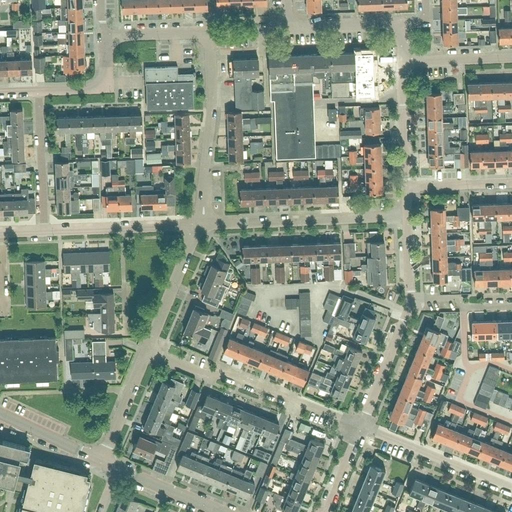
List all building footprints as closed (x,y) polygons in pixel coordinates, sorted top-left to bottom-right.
[(135,12),(134,0),(122,0),(123,12),(135,12)] [(134,0),(135,12),(147,11),(146,0),(134,0)] [(158,0),(146,0),(147,11),(159,11),(158,0)] [(170,0),(158,0),(159,11),(171,10),(170,0)] [(170,0),(171,10),(183,10),(182,0),(170,0)] [(195,9),(194,0),(182,0),(183,10),(195,9)] [(194,0),(195,9),(207,9),(206,0),(194,0)] [(321,10),(320,0),(306,0),(307,10),(321,10)] [(370,8),(369,0),(357,0),(358,8),(370,8)] [(442,19),(457,19),(456,14),(466,14),(466,6),(456,7),(442,8),(442,19)] [(60,8),(60,19),(82,19),(82,7),(60,8)] [(40,8),(32,9),(32,19),(41,18),(40,8)] [(83,31),(82,19),(58,20),(58,23),(65,23),(65,31),(83,31)] [(465,19),(457,19),(442,19),(443,32),(457,31),(465,31),(465,19)] [(33,20),(33,29),(41,29),(41,20),(33,20)] [(511,41),(510,27),(498,28),(498,42),(511,41)] [(6,30),(6,35),(6,46),(11,46),(11,37),(16,37),(15,29),(6,30)] [(66,44),(83,43),(83,31),(65,31),(66,44)] [(457,31),(443,32),(443,44),(457,43),(457,31)] [(33,45),(42,44),(42,34),(33,34),(33,45)] [(83,43),(66,44),(66,55),(84,55),(83,43)] [(12,46),(11,46),(6,46),(7,52),(7,60),(8,74),(20,73),(19,59),(13,60),(13,51),(12,52),(12,46)] [(372,51),(330,53),(330,69),(331,73),(331,80),(331,82),(331,98),(374,96),(373,81),(373,80),(372,51)] [(312,82),(319,82),(318,76),(325,76),(327,73),(331,73),(330,69),(330,53),(311,54),(312,82)] [(268,55),(270,100),(273,100),(276,158),(296,158),(292,54),(268,55)] [(315,157),(314,145),(312,99),(312,93),(312,82),(311,54),(292,54),(296,158),(315,157)] [(64,72),(83,71),(82,67),(84,67),(84,65),(86,65),(86,60),(84,60),(84,55),(66,55),(63,55),(64,72)] [(39,57),(34,57),(35,72),(45,72),(44,60),(51,60),(50,56),(39,57)] [(234,76),(250,76),(258,75),(257,58),(233,59),(233,60),(228,60),(228,76),(234,76)] [(19,59),(20,73),(32,73),(31,59),(19,59)] [(177,73),(177,71),(177,66),(144,67),(145,84),(146,84),(147,108),(193,107),(192,83),(195,83),(195,75),(195,73),(177,73)] [(250,76),(234,76),(236,109),(251,108),(251,90),(250,76)] [(503,111),(504,104),(504,97),(503,97),(503,82),(490,83),(491,97),(497,97),(497,105),(498,118),(504,117),(503,111)] [(511,96),(511,82),(503,82),(503,97),(504,97),(511,96)] [(479,98),(478,83),(466,83),(466,98),(473,98),(473,106),(479,105),(479,98)] [(490,83),(478,83),(479,98),(479,105),(486,105),(485,97),(491,97),(490,83)] [(251,108),(264,108),(263,90),(251,90),(251,108)] [(426,106),(440,105),(440,93),(426,93),(426,106)] [(453,104),(464,103),(463,93),(452,93),(453,104)] [(427,118),(441,117),(440,112),(451,112),(451,105),(440,105),(426,106),(427,118)] [(360,120),(365,120),(379,119),(378,107),(359,108),(360,120)] [(0,123),(22,122),(22,110),(10,110),(11,118),(7,118),(7,116),(2,117),(2,116),(0,116),(0,123)] [(227,112),(227,124),(241,124),(241,123),(241,111),(227,112)] [(175,126),(189,125),(188,113),(174,114),(175,126)] [(129,129),(128,115),(117,116),(117,130),(129,129)] [(130,144),(134,144),(133,136),(135,136),(135,129),(141,129),(140,115),(128,115),(129,129),(129,136),(130,144)] [(93,116),(81,117),(82,145),(86,145),(86,131),(93,130),(93,116)] [(93,116),(93,130),(99,130),(99,138),(101,138),(101,145),(106,145),(106,137),(105,130),(105,116),(93,116)] [(105,116),(105,130),(117,130),(117,116),(105,116)] [(70,139),(69,131),(69,117),(57,118),(57,132),(64,131),(64,139),(70,139)] [(81,117),(69,117),(69,131),(77,131),(77,149),(82,149),(82,145),(81,117)] [(441,122),(441,117),(427,118),(427,129),(441,129),(449,129),(453,128),(452,122),(441,122)] [(379,119),(365,120),(365,132),(379,131),(379,119)] [(23,135),(22,122),(0,123),(0,129),(6,129),(6,135),(11,135),(23,135)] [(241,129),(249,129),(249,123),(241,123),(241,124),(227,124),(227,136),(242,136),(241,129)] [(175,138),(189,138),(189,125),(175,126),(167,126),(161,126),(161,132),(175,132),(175,138)] [(155,129),(144,129),(144,139),(154,140),(155,129)] [(427,141),(441,141),(441,135),(449,134),(449,129),(441,129),(427,129),(427,141)] [(339,131),(339,139),(361,138),(360,130),(339,131)] [(505,142),(505,133),(498,133),(499,142),(498,142),(499,150),(493,150),(494,165),(506,165),(505,150),(505,142)] [(23,147),(23,135),(11,135),(12,143),(8,143),(8,141),(3,141),(3,147),(3,148),(23,147)] [(228,148),(242,148),(242,136),(227,136),(228,148)] [(167,150),(175,150),(190,149),(189,138),(175,138),(175,144),(167,145),(161,145),(162,150),(167,150)] [(145,151),(159,151),(160,140),(145,140),(145,151)] [(427,141),(428,154),(453,153),(452,146),(442,147),(441,141),(427,141)] [(364,156),(380,156),(380,143),(363,144),(364,156)] [(340,157),(339,144),(314,145),(315,157),(340,157)] [(65,146),(61,146),(61,152),(60,152),(60,159),(71,158),(70,146),(65,146)] [(23,147),(3,148),(4,154),(8,154),(8,152),(12,152),(12,160),(24,160),(23,147)] [(242,148),(228,148),(228,160),(242,160),(242,148)] [(190,149),(175,150),(176,162),(190,162),(190,149)] [(481,151),(482,166),(494,165),(493,150),(481,151)] [(482,166),(481,151),(469,151),(470,166),(482,166)] [(158,162),(161,162),(160,152),(146,153),(146,163),(158,162)] [(467,152),(461,152),(458,152),(459,167),(468,166),(467,152)] [(453,160),(453,153),(428,154),(428,166),(442,165),(442,160),(453,160)] [(381,168),(380,156),(364,156),(356,156),(356,162),(364,162),(364,168),(381,168)] [(126,174),(134,173),(134,159),(125,160),(126,174)] [(143,159),(134,159),(135,173),(143,173),(143,159)] [(77,168),(72,168),(72,161),(55,162),(55,175),(77,174),(77,168)] [(26,171),(25,163),(13,164),(13,171),(13,172),(13,178),(20,178),(20,172),(26,171)] [(147,167),(146,173),(161,175),(162,169),(147,167)] [(381,168),(364,168),(365,181),(381,180),(381,168)] [(283,170),(275,171),(275,180),(284,180),(283,170)] [(299,170),(300,179),(308,179),(308,170),(299,170)] [(259,171),(250,172),(251,181),(259,181),(259,171)] [(56,187),(69,187),(69,186),(73,186),(73,182),(80,182),(80,178),(85,178),(85,173),(77,174),(55,175),(56,187)] [(106,195),(101,195),(102,206),(105,205),(106,210),(119,210),(117,176),(117,174),(111,174),(111,186),(106,186),(106,195)] [(125,175),(117,176),(119,210),(131,209),(130,195),(125,195),(124,181),(126,181),(126,177),(125,175)] [(152,185),(153,208),(166,207),(165,195),(173,194),(173,177),(164,178),(164,186),(159,186),(160,190),(153,190),(153,185),(152,185)] [(318,178),(319,186),(312,186),(313,201),(325,201),(324,178),(318,178)] [(331,186),(331,178),(324,178),(325,201),(338,200),(337,185),(331,186)] [(381,180),(365,181),(365,193),(381,192),(381,180)] [(153,208),(152,185),(135,186),(136,203),(141,203),(141,208),(153,208)] [(300,187),(301,202),(313,201),(312,186),(300,187)] [(70,194),(69,187),(56,187),(56,200),(78,199),(78,198),(78,192),(73,193),(73,194),(70,194)] [(289,202),(288,187),(276,188),(276,203),(289,202)] [(300,187),(288,187),(289,202),(301,202),(300,187)] [(27,213),(27,212),(35,212),(34,198),(28,198),(27,188),(20,189),(21,193),(14,193),(14,199),(15,214),(27,213)] [(263,188),(251,189),(252,204),(264,203),(263,188)] [(276,188),(263,188),(264,203),(276,203),(276,188)] [(240,204),(252,204),(251,189),(239,189),(240,204)] [(2,197),(2,214),(15,214),(14,199),(6,199),(6,196),(2,197)] [(79,211),(78,207),(78,199),(56,200),(57,212),(79,211)] [(495,204),(496,218),(502,218),(502,221),(508,221),(508,218),(507,203),(495,204)] [(478,219),(478,227),(478,233),(484,233),(483,204),(471,205),(472,219),(478,219)] [(496,218),(495,204),(483,204),(484,233),(491,233),(490,219),(496,218)] [(430,221),(444,220),(452,220),(458,220),(469,219),(468,206),(456,207),(456,215),(444,215),(444,208),(430,209),(430,221)] [(430,221),(431,233),(445,233),(444,220),(430,221)] [(445,245),(453,244),(459,244),(462,244),(462,239),(459,239),(445,239),(445,233),(431,233),(431,245),(445,245)] [(343,257),(349,257),(354,256),(354,242),(343,243),(343,257)] [(366,256),(383,255),(383,242),(366,242),(366,250),(366,256)] [(322,265),(328,265),(328,258),(327,258),(327,243),(314,244),(315,258),(322,258),(322,265)] [(339,243),(327,243),(327,258),(328,258),(340,257),(339,243)] [(290,245),(290,259),(303,259),(302,244),(290,245)] [(299,273),(308,273),(307,266),(309,266),(309,259),(315,258),(314,244),(302,244),(303,259),(303,266),(299,266),(299,273)] [(266,245),(253,246),(254,261),(266,260),(266,245)] [(266,245),(266,260),(279,260),(278,245),(266,245)] [(290,259),(290,245),(278,245),(279,260),(290,259)] [(445,245),(431,245),(432,257),(446,257),(445,245)] [(254,261),(253,246),(241,246),(242,261),(254,261)] [(97,252),(98,278),(102,278),(102,271),(110,271),(109,251),(97,252)] [(74,253),(75,279),(79,279),(79,272),(87,272),(86,252),(74,253)] [(98,278),(97,252),(86,252),(87,272),(94,271),(94,278),(98,278)] [(478,252),(479,269),(473,269),(474,284),(486,284),(485,269),(485,261),(485,252),(478,252)] [(75,279),(74,253),(62,253),(63,273),(71,272),(71,279),(75,279)] [(383,255),(366,256),(367,264),(361,265),(361,270),(367,270),(384,269),(383,255)] [(446,257),(432,257),(432,269),(446,269),(454,268),(454,269),(460,268),(460,263),(454,263),(454,262),(446,262),(446,257)] [(226,272),(229,264),(217,259),(214,266),(211,264),(205,277),(228,286),(230,281),(220,277),(223,270),(226,272)] [(25,273),(51,272),(56,271),(55,268),(44,269),(44,261),(25,261),(25,273)] [(324,273),(333,272),(332,265),(324,265),(324,273)] [(446,269),(432,269),(433,281),(446,281),(446,275),(460,274),(460,268),(454,269),(454,268),(446,269)] [(498,269),(498,284),(510,283),(510,268),(498,269)] [(384,269),(367,270),(367,276),(371,278),(372,278),(372,283),(385,283),(384,269)] [(498,284),(498,269),(485,269),(486,284),(498,284)] [(51,272),(25,273),(26,285),(45,284),(45,276),(52,276),(51,272)] [(203,295),(219,301),(220,301),(226,286),(227,287),(228,286),(205,277),(203,283),(201,283),(199,288),(201,289),(200,290),(205,291),(203,295)] [(45,284),(26,285),(26,296),(45,295),(59,295),(59,291),(52,291),(45,291),(45,284)] [(93,293),(93,289),(93,288),(90,288),(76,289),(76,299),(92,299),(92,296),(93,296),(93,293)] [(241,296),(251,300),(253,301),(255,295),(244,290),(241,296)] [(100,313),(113,312),(113,293),(100,294),(100,293),(93,293),(93,296),(92,296),(92,299),(93,307),(100,307),(100,313)] [(329,293),(327,298),(336,302),(338,297),(329,293)] [(26,308),(46,307),(45,299),(59,299),(59,295),(45,295),(26,296),(26,308)] [(216,307),(219,301),(203,295),(201,300),(216,307)] [(353,299),(342,295),(334,316),(346,321),(349,315),(347,314),(353,299)] [(239,302),(249,305),(251,300),(241,296),(239,302)] [(325,303),(334,307),(336,302),(327,298),(325,303)] [(237,307),(247,310),(249,305),(239,302),(237,307)] [(327,309),(332,311),(334,307),(325,303),(323,308),(327,309)] [(188,319),(205,326),(210,315),(202,311),(203,309),(195,305),(194,308),(193,308),(188,319)] [(245,315),(247,310),(237,307),(235,311),(245,315)] [(346,321),(369,330),(374,318),(371,316),(373,311),(364,307),(362,313),(359,319),(349,315),(346,321)] [(233,314),(221,309),(218,315),(231,320),(233,314)] [(327,323),(332,311),(327,309),(322,321),(327,323)] [(87,313),(87,319),(93,319),(93,327),(98,331),(114,331),(113,312),(100,313),(87,313)] [(434,323),(432,329),(438,331),(440,325),(443,318),(437,316),(434,323)] [(246,328),(249,320),(241,317),(238,325),(246,328)] [(210,328),(205,326),(188,319),(183,331),(197,336),(196,339),(204,342),(210,328)] [(510,320),(496,321),(496,337),(511,336),(510,320)] [(346,321),(345,326),(350,328),(348,331),(348,333),(349,335),(350,335),(352,336),(365,342),(369,330),(346,321)] [(484,337),(483,321),(471,322),(471,338),(484,337)] [(491,337),(491,342),(497,342),(496,337),(496,321),(483,321),(484,337),(491,337)] [(253,322),(250,330),(257,333),(260,324),(253,322)] [(260,324),(257,333),(264,336),(267,327),(260,324)] [(218,332),(225,334),(227,329),(220,326),(218,332)] [(435,344),(442,347),(450,350),(456,353),(460,342),(454,340),(452,342),(446,340),(447,335),(425,326),(421,338),(435,344)] [(64,338),(83,338),(83,329),(63,329),(64,338)] [(279,342),(283,333),(276,331),(272,339),(279,342)] [(215,359),(223,339),(225,334),(218,332),(217,337),(208,357),(214,359),(215,359)] [(237,332),(234,339),(228,337),(223,351),(234,356),(240,342),(243,335),(237,332)] [(286,345),(290,337),(290,336),(283,333),(279,342),(286,345)] [(56,349),(55,337),(0,338),(0,380),(57,379),(56,361),(58,361),(58,349),(56,349)] [(416,350),(430,355),(435,344),(421,338),(416,350)] [(302,351),(305,343),(298,340),(295,347),(302,350),(302,351)] [(71,362),(71,368),(71,378),(94,377),(92,341),(92,362),(71,362)] [(115,361),(105,361),(105,341),(92,341),(94,377),(115,377),(115,361)] [(245,360),(251,346),(240,342),(234,356),(245,360)] [(309,354),(312,346),(305,343),(302,351),(309,354)] [(324,343),(322,348),(332,352),(334,347),(324,343)] [(257,365),(262,351),(251,346),(245,360),(257,365)] [(333,354),(356,363),(361,352),(348,346),(345,352),(335,348),(333,354)] [(450,350),(442,347),(439,354),(447,357),(450,350)] [(262,351),(257,365),(268,369),(274,355),(274,356),(276,351),(270,348),(268,353),(262,351)] [(430,355),(416,350),(411,361),(425,367),(426,366),(430,355)] [(279,358),(281,353),(276,351),(274,356),(274,355),(268,369),(279,374),(285,360),(279,358)] [(318,354),(316,359),(322,362),(325,356),(318,354)] [(356,363),(333,354),(331,359),(334,360),(332,366),(331,365),(331,366),(351,375),(356,363)] [(291,379),(296,365),(285,360),(279,374),(291,379)] [(298,361),(296,365),(291,379),(302,383),(308,369),(301,367),(303,363),(298,361)] [(431,374),(433,370),(433,369),(426,366),(425,367),(411,361),(407,372),(421,378),(424,371),(431,374)] [(433,370),(444,374),(445,373),(441,372),(443,366),(436,363),(433,369),(433,370)] [(323,377),(346,386),(351,375),(331,366),(328,365),(326,372),(323,377)] [(487,370),(497,374),(499,369),(489,365),(487,370)] [(433,370),(431,374),(430,377),(438,380),(438,378),(442,380),(444,374),(433,370)] [(499,375),(497,374),(487,370),(485,376),(496,381),(499,375)] [(311,372),(309,378),(319,382),(321,376),(311,372)] [(402,383),(416,389),(421,378),(407,372),(402,383)] [(323,377),(321,376),(319,382),(309,378),(306,384),(342,398),(346,386),(323,377)] [(482,381),(494,386),(496,381),(485,376),(482,381)] [(157,393),(179,402),(180,402),(182,396),(179,395),(184,383),(170,377),(168,383),(162,381),(157,393)] [(480,387),(492,392),(493,388),(494,386),(482,381),(480,387)] [(416,389),(402,383),(398,395),(412,400),(414,395),(421,398),(421,399),(428,402),(431,395),(424,392),(416,389)] [(424,392),(431,395),(434,388),(427,385),(424,392)] [(478,393),(489,398),(490,397),(492,392),(480,387),(478,393)] [(185,402),(184,404),(193,407),(199,391),(191,388),(185,402)] [(498,404),(502,392),(497,390),(493,401),(492,402),(498,404)] [(504,406),(508,396),(508,395),(502,392),(498,404),(504,406)] [(157,393),(152,404),(165,409),(168,402),(177,406),(179,402),(157,393)] [(476,398),(487,402),(489,399),(489,398),(478,393),(476,398)] [(193,430),(199,417),(203,419),(207,410),(213,413),(219,399),(206,394),(198,414),(194,412),(187,428),(193,430)] [(412,400),(398,395),(393,406),(422,418),(425,411),(417,407),(417,409),(409,406),(412,400)] [(485,408),(487,402),(476,398),(474,404),(485,408)] [(219,399),(213,413),(220,415),(216,425),(221,427),(230,404),(219,399)] [(450,402),(447,410),(453,413),(457,405),(450,402)] [(148,415),(169,424),(171,420),(169,419),(171,412),(165,409),(152,404),(148,415)] [(230,404),(221,427),(225,429),(227,425),(235,428),(237,422),(242,409),(230,404)] [(457,405),(453,413),(461,416),(464,408),(457,405)] [(428,420),(422,418),(393,406),(388,417),(402,423),(405,417),(412,420),(412,421),(420,425),(419,428),(424,430),(428,420)] [(239,435),(235,447),(234,447),(239,449),(254,413),(242,409),(237,422),(243,425),(239,435)] [(476,422),(480,414),(473,411),(470,420),(476,422)] [(251,445),(248,443),(250,439),(249,439),(253,429),(260,432),(266,418),(254,413),(239,449),(247,453),(251,445)] [(484,425),(487,417),(480,414),(476,422),(484,425)] [(174,426),(169,424),(148,415),(146,419),(144,418),(141,425),(143,425),(143,427),(163,435),(166,428),(172,431),(174,426)] [(272,450),(273,447),(279,433),(274,431),(278,423),(266,418),(260,432),(266,434),(263,441),(267,442),(265,447),(272,450)] [(448,427),(451,421),(445,419),(443,425),(437,422),(431,436),(442,441),(448,427)] [(453,429),(455,423),(451,421),(448,427),(442,441),(454,446),(459,432),(453,429)] [(492,429),(495,430),(499,431),(502,423),(496,421),(492,429)] [(506,435),(509,427),(510,426),(502,423),(499,431),(499,432),(506,435)] [(477,439),(480,429),(475,426),(474,430),(471,436),(470,436),(465,450),(477,455),(482,441),(477,439)] [(285,442),(292,445),(304,450),(318,456),(323,444),(309,438),(307,445),(289,438),(292,431),(284,428),(279,440),(285,442)] [(459,432),(454,446),(465,450),(470,436),(471,436),(474,430),(468,428),(465,434),(459,432)] [(186,431),(181,444),(188,447),(194,434),(186,431)] [(166,454),(163,461),(170,463),(177,446),(169,443),(162,440),(161,443),(150,438),(149,441),(139,436),(133,450),(150,457),(153,449),(158,451),(166,454)] [(169,443),(177,446),(180,439),(172,436),(169,443)] [(195,446),(199,438),(193,436),(190,444),(195,446)] [(477,455),(488,459),(496,439),(492,437),(491,437),(488,443),(482,441),(477,455)] [(0,479),(7,482),(8,478),(14,479),(16,472),(22,474),(25,463),(29,464),(25,479),(27,480),(25,487),(24,487),(22,494),(23,494),(21,502),(36,506),(35,509),(19,505),(17,511),(83,511),(84,510),(83,510),(86,496),(87,496),(90,485),(87,484),(89,475),(80,472),(81,469),(69,466),(69,467),(55,464),(55,463),(43,459),(42,461),(34,459),(27,457),(28,453),(29,451),(23,449),(23,446),(0,439),(0,479)] [(502,441),(497,439),(496,439),(488,459),(499,464),(505,450),(499,448),(502,441)] [(210,440),(206,448),(212,450),(215,442),(210,440)] [(280,454),(285,442),(279,440),(274,452),(280,454)] [(217,452),(220,444),(215,442),(212,450),(217,452)] [(233,450),(230,458),(235,460),(238,452),(233,450)] [(300,462),(313,468),(318,456),(304,450),(300,462)] [(511,452),(505,450),(499,464),(511,469),(511,465),(511,452)] [(189,457),(182,454),(176,467),(189,473),(197,453),(191,451),(189,457)] [(262,458),(267,461),(270,453),(265,451),(262,458)] [(275,466),(280,454),(274,452),(270,464),(275,466)] [(200,477),(206,464),(207,461),(208,458),(197,453),(189,473),(200,477)] [(212,482),(220,463),(219,463),(221,459),(216,457),(215,461),(213,460),(212,463),(207,461),(206,464),(200,477),(212,482)] [(156,459),(152,470),(164,475),(168,464),(156,459)] [(276,466),(283,468),(285,462),(278,459),(276,466)] [(267,463),(259,460),(254,474),(261,477),(267,463)] [(300,462),(295,473),(295,474),(309,479),(313,468),(300,462)] [(224,487),(232,468),(220,463),(212,482),(224,487)] [(270,478),(275,466),(270,464),(265,475),(270,478)] [(365,475),(379,481),(384,470),(369,464),(365,475)] [(224,487),(236,492),(244,473),(232,468),(224,487)] [(251,471),(246,468),(244,473),(236,492),(248,497),(253,483),(247,480),(251,471)] [(290,486),(304,491),(309,479),(295,474),(293,478),(290,486)] [(260,487),(268,490),(266,489),(270,478),(265,475),(260,487)] [(379,481),(365,475),(360,487),(375,493),(379,481)] [(419,497),(425,483),(413,478),(407,492),(419,497)] [(23,482),(17,480),(15,488),(21,490),(23,482)] [(393,487),(401,490),(403,484),(395,481),(393,487)] [(416,506),(422,508),(425,500),(431,502),(436,487),(425,483),(419,497),(416,506)] [(304,491),(290,486),(288,492),(283,490),(281,495),(299,503),(304,491)] [(255,498),(256,499),(263,502),(268,490),(260,487),(255,498)] [(375,493),(360,487),(355,498),(370,504),(375,493)] [(399,496),(401,490),(393,487),(391,493),(399,496)] [(442,507),(448,492),(436,487),(431,502),(442,507)] [(287,511),(295,511),(299,503),(281,495),(278,494),(273,492),(271,498),(275,499),(274,503),(275,507),(287,511)] [(448,492),(442,507),(453,511),(459,496),(448,492)] [(117,508),(126,511),(133,511),(138,502),(122,495),(117,508)] [(459,496),(453,511),(455,511),(466,511),(471,501),(459,496)] [(351,510),(356,511),(367,511),(370,504),(355,498),(351,510)] [(471,501),(466,511),(479,511),(482,506),(471,501)]
